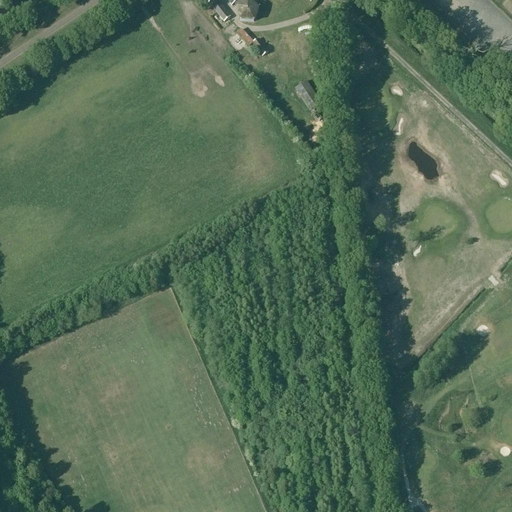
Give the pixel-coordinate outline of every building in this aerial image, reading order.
[(216,0),(212,0),(209,3),(224,22),(230,17),(216,0)] [(255,23),(260,9),(251,3),(249,4),(246,0),(227,0),(232,6),(235,4),(239,11),(238,11),(240,22),(255,23)] [(242,30),(237,34),(248,45),(252,42),(242,30)] [(259,39),(253,44),(263,57),(269,53),(259,39)] [(307,81),(295,89),(310,111),(321,104),(307,81)] [(308,116),(302,120),(310,130),(315,126),(308,116)] [(493,270),(484,273),(488,282),(496,279),(493,270)]
